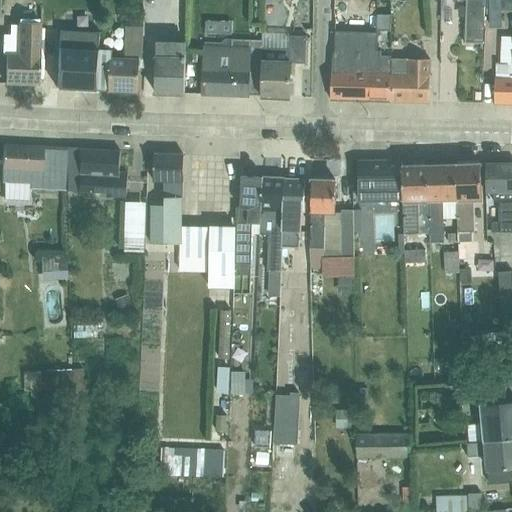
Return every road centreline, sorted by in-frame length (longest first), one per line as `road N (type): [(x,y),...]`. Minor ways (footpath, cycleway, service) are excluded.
road 1 (residential): [(319,129),(0,118)]
road 2 (residential): [(511,133),(319,129)]
road 3 (residential): [(322,0),(319,129)]
